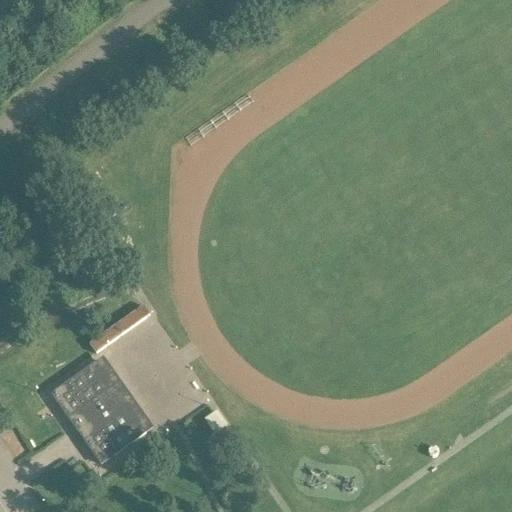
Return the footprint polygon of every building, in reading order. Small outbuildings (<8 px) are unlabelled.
[(67,192),(96,233),(116,218),(88,178),(67,192)] [(118,329),(124,337),(149,317),(143,310),(118,329)] [(122,338),(116,330),(90,349),(96,357),(122,338)] [(106,360),(68,386),(52,398),(101,467),(153,431),(106,360)] [(228,437),(215,418),(205,425),(218,444),(228,437)]
